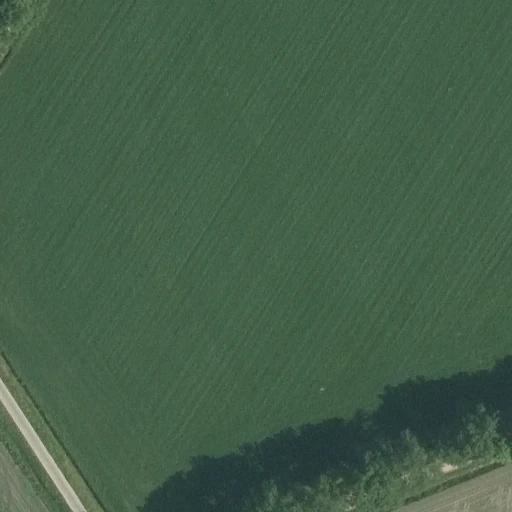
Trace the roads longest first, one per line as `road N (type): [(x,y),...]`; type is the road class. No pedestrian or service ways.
road 1 (track): [(334,511),(511,441)]
road 2 (track): [(0,383),(80,511)]
